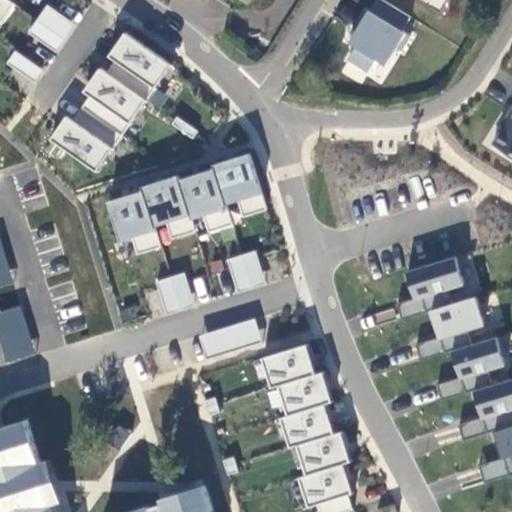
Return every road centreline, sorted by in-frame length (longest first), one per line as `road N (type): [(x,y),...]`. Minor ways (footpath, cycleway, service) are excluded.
road 1 (residential): [(322,284),(0,384)]
road 2 (residential): [(272,120),(418,120),(453,99),(511,10)]
road 3 (residential): [(322,284),(351,367),(428,511)]
road 4 (residential): [(312,250),(471,204)]
road 5 (residential): [(124,0),(164,24),(250,102)]
road 6 (residential): [(104,0),(27,116)]
road 7 (residential): [(272,120),(312,250)]
road 8 (residential): [(317,0),(250,102)]
